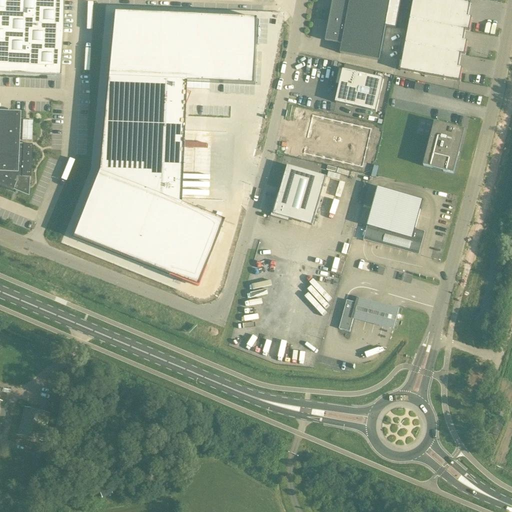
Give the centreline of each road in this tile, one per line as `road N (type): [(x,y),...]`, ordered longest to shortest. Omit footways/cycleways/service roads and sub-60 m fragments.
road 1 (unclassified): [(300,0),(268,158),(217,313),(0,231)]
road 2 (unclassified): [(435,328),(511,1)]
road 3 (primary): [(171,364),(257,403),(365,434)]
road 4 (primary): [(370,407),(263,397),(171,364)]
road 5 (primary): [(171,364),(0,291)]
